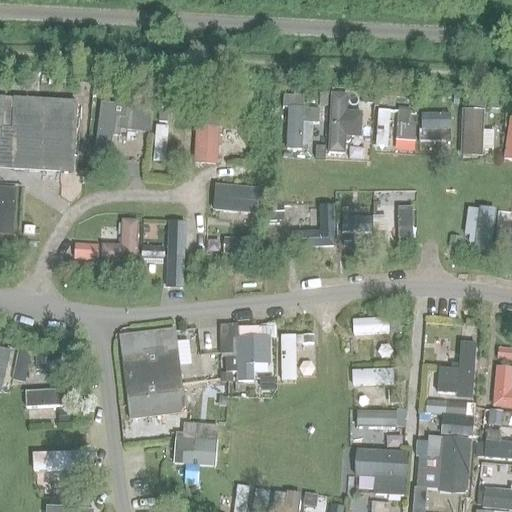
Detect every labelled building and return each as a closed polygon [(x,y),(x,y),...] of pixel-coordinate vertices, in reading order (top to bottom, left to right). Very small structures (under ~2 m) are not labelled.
[(28,76),(27,85),(36,86),(37,76),(28,76)] [(288,110),(286,151),(301,152),(301,148),(302,126),(302,125),(318,126),(319,112),(308,111),(308,107),(303,107),(303,95),(293,95),(293,99),(283,98),(282,110),(288,110)] [(328,96),(320,95),(320,107),(327,108),(328,96)] [(375,96),(363,96),(362,104),(374,105),(375,96)] [(485,97),(469,96),(468,114),(484,115),(485,97)] [(491,110),(504,111),(505,97),(492,96),(491,110)] [(331,97),(328,155),(344,156),(345,144),(347,145),(351,142),(351,139),(360,140),(361,115),(346,114),(347,97),(331,97)] [(349,97),(348,111),(358,111),(359,97),(349,97)] [(0,171),(72,176),(77,104),(0,99),(0,171)] [(100,105),(93,164),(109,166),(112,138),(119,138),(120,131),(148,135),(151,111),(100,105)] [(398,110),(397,124),(410,125),(411,111),(398,110)] [(391,148),(392,111),(379,111),(379,148),(391,148)] [(216,166),(220,114),(197,113),(194,165),(216,166)] [(167,116),(159,115),(159,123),(167,124),(167,116)] [(449,116),(421,116),(421,132),(449,132),(449,116)] [(155,162),(169,162),(170,127),(156,126),(155,162)] [(495,156),(496,132),(486,132),(486,156),(495,156)] [(259,191),(215,187),(213,212),(257,216),(259,191)] [(0,236),(13,238),(16,190),(3,190),(0,189),(0,236)] [(269,223),(283,223),(283,207),(269,208),(269,223)] [(294,250),(334,249),(333,208),(319,208),(320,234),(293,234),(294,250)] [(396,208),(395,244),(416,245),(416,209),(396,208)] [(492,255),(497,212),(480,210),(475,253),(492,255)] [(345,218),(345,236),(374,235),(374,217),(345,218)] [(136,265),(137,223),(122,223),(121,247),(102,247),(101,263),(136,265)] [(182,291),(184,224),(168,224),(166,290),(182,291)] [(375,234),(376,247),(384,247),(384,234),(375,234)] [(449,248),(459,250),(460,239),(450,238),(449,248)] [(343,240),(343,248),(352,248),(352,240),(343,240)] [(227,245),(214,245),(214,247),(205,247),(205,264),(227,265),(227,245)] [(75,246),(74,260),(98,262),(98,248),(75,246)] [(508,250),(496,248),(494,257),(506,259),(508,250)] [(142,249),(142,259),(164,260),(164,250),(142,249)] [(389,334),(402,334),(401,319),(388,320),(389,334)] [(236,359),(225,360),(225,374),(231,374),(236,374),(236,384),(254,383),(253,366),(271,366),(270,340),(275,340),(275,329),(237,330),(237,326),(232,326),(232,327),(233,341),(236,340),(236,359)] [(233,341),(232,327),(219,327),(220,355),(233,355),(233,341)] [(174,330),(120,337),(123,361),(129,402),(131,423),(132,423),(134,439),(165,435),(163,419),(185,416),(185,415),(188,415),(205,382),(181,385),(177,354),(175,330),(174,330)] [(313,346),(313,338),(302,338),(302,346),(313,346)] [(511,351),(498,350),(497,361),(510,362),(511,351)] [(15,371),(26,373),(30,355),(18,352),(15,371)] [(36,367),(51,368),(52,356),(37,355),(36,367)] [(511,370),(497,369),(493,409),(511,410),(511,394),(510,395),(511,373),(511,370)] [(354,371),(354,387),(397,385),(396,370),(354,371)] [(437,395),(457,397),(459,373),(439,372),(437,395)] [(67,409),(67,392),(28,393),(28,409),(67,409)] [(390,405),(401,404),(400,394),(390,394),(390,405)] [(218,399),(218,407),(226,407),(226,399),(218,399)] [(426,416),(445,417),(446,405),(427,404),(426,416)] [(466,406),(446,405),(445,417),(465,419),(466,406)] [(59,412),(60,424),(73,423),(72,411),(59,412)] [(488,427),(500,429),(501,414),(490,413),(488,427)] [(473,422),(443,419),(442,437),(472,439),(473,422)] [(175,435),(173,467),(186,467),(197,468),(215,469),(218,428),(183,426),(183,436),(175,435)] [(501,434),(487,433),(486,442),(500,444),(501,434)] [(437,492),(441,440),(427,439),(427,444),(418,443),(416,443),(415,459),(417,459),(418,459),(416,490),(415,490),(414,490),(411,511),(424,511),(426,491),(437,492)] [(475,445),(474,459),(483,459),(484,446),(475,445)] [(80,454),(36,456),(37,473),(81,472),(80,454)] [(196,486),(197,468),(186,467),(185,485),(196,486)] [(373,497),(404,499),(405,482),(374,481),(373,497)] [(76,495),(84,495),(84,482),(75,482),(76,495)] [(236,488),(235,511),(249,511),(250,488),(236,488)] [(483,511),(511,511),(511,491),(484,491),(483,511)] [(299,511),(300,495),(287,494),(286,511),(299,511)] [(305,496),(304,508),(316,509),(317,498),(305,496)] [(69,509),(88,510),(88,501),(69,501),(69,509)]
